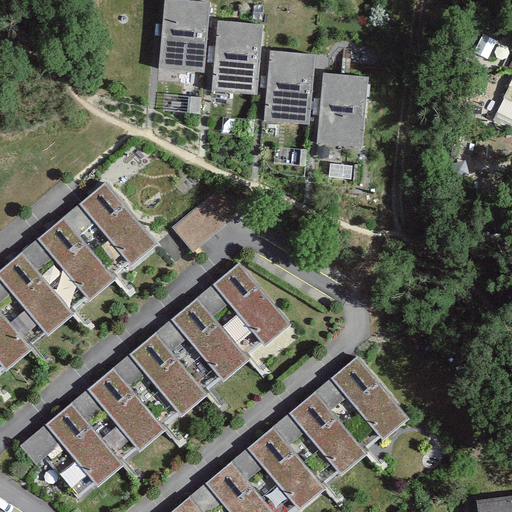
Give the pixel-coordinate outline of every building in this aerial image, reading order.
[(216,22),(169,17),(162,88),(209,93),(216,22)] [(270,45),(225,41),(218,111),(262,116),(270,45)] [(324,76),(280,71),(271,141),(316,146),(324,76)] [(511,73),(497,110),(511,115),(511,73)] [(377,97),(331,92),(323,161),(368,167),(377,97)] [(250,226),(229,199),(181,237),(201,263),(250,226)] [(159,268),(105,204),(0,291),(0,393),(25,372),(0,342),(0,323),(9,317),(43,358),(66,339),(32,299),(49,285),(84,326),(112,302),(80,264),(92,254),(126,295),(159,268)] [(294,340),(241,279),(23,464),(35,478),(60,457),(94,497),(115,479),(84,443),(103,427),(138,467),(164,445),(131,406),(144,395),(178,435),(206,412),(172,372),(186,360),(220,401),(251,375),(217,336),(228,327),(262,367),(294,340)] [(417,430),(365,368),(190,511),(266,511),(250,493),(268,478),(296,511),(313,511),(327,500),(294,460),(309,447),(344,489),(374,464),(341,424),(350,416),(384,457),(417,430)] [(511,511),(511,493),(473,498),(474,511),(511,511)]
